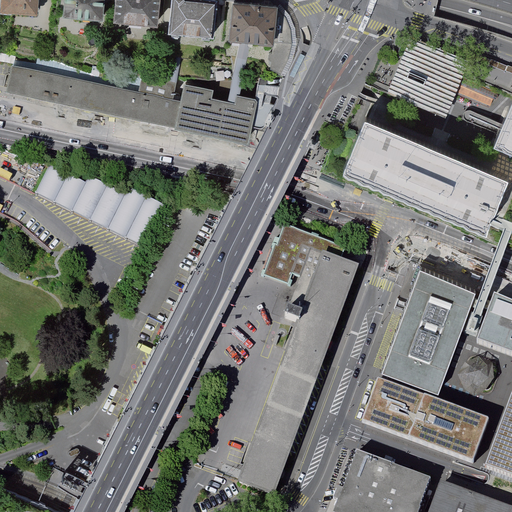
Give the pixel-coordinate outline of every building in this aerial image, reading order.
[(37,0),(2,0),(1,9),(37,13),(37,0)] [(102,0),(64,0),(64,16),(101,19),(102,0)] [(117,0),(116,20),(156,25),(158,0),(117,0)] [(188,0),(172,0),(170,34),(216,38),(219,4),(188,2),(188,0)] [(279,12),(237,9),(234,40),(276,44),(279,12)] [(287,22),(279,12),(276,44),(274,54),(273,54),(271,55),(271,60),(272,62),(274,62),(272,74),(282,79),(289,65),(294,49),(292,32),(287,22)] [(409,36),(386,92),(445,115),(454,93),(492,108),(505,75),(409,36)] [(6,89),(92,109),(97,83),(11,65),(6,89)] [(139,94),(174,101),(178,84),(159,80),(142,82),(139,94)] [(214,88),(185,82),(180,103),(176,127),(248,142),(256,101),(254,97),(237,94),(235,102),(212,98),(214,88)] [(97,83),(92,109),(176,127),(180,103),(174,101),(139,94),(97,83)] [(511,94),(494,143),(511,150),(511,94)] [(436,146),(365,117),(344,167),(489,226),(510,176),(436,146)] [(49,170),(36,198),(144,249),(165,205),(130,188),(126,196),(90,179),(86,186),(49,170)] [(232,489),(269,503),(356,270),(339,264),(343,251),(281,228),(262,279),(285,288),(289,278),(298,281),(281,326),(292,330),(232,489)] [(475,290),(420,266),(412,287),(382,371),(436,392),(455,341),(457,336),(459,330),(475,290)] [(511,355),(511,303),(496,297),(477,343),(500,352),(511,355)] [(491,362),(460,361),(459,392),(490,393),(491,362)] [(433,401),(378,380),(362,423),(473,463),(489,422),(468,414),(433,401)] [(511,397),(502,424),(501,426),(484,472),(496,476),(511,482),(511,397)] [(395,468),(357,454),(336,506),(333,511),(419,511),(431,481),(395,468)] [(511,511),(511,509),(440,483),(428,511),(511,511)]
